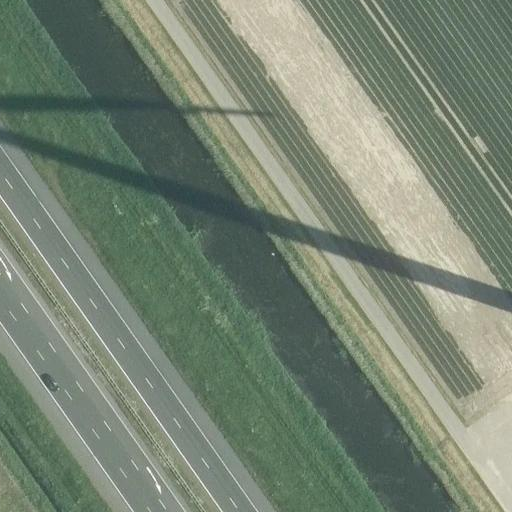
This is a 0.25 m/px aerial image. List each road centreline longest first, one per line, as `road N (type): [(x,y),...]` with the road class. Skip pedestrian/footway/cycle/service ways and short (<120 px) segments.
road 1 (motorway): [(241,511),(0,170)]
road 2 (motorway): [(0,284),(160,511)]
